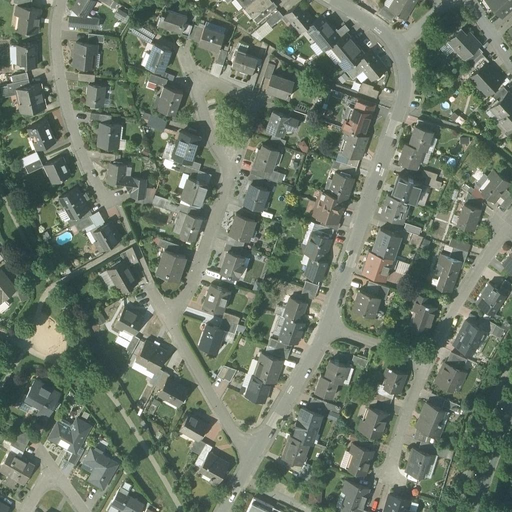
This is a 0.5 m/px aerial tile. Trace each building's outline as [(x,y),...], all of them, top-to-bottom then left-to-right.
[(77,0),(72,9),(86,17),(87,14),(95,0),(77,0)] [(273,1),(271,0),(253,0),(244,8),(253,18),(273,1)] [(392,0),(388,8),(405,18),(412,7),(415,0),(392,0)] [(511,0),(491,0),(498,6),(495,9),(503,17),(511,8),(511,0)] [(273,1),(253,18),(257,23),(277,6),(273,1)] [(304,8),(300,3),(285,15),(300,33),(306,28),(314,21),(308,13),(307,13),(304,9),(304,8)] [(19,6),(18,6),(16,15),(19,15),(17,30),(30,32),(37,33),(41,9),(31,7),(19,6)] [(187,15),(165,8),(163,13),(161,12),(158,23),(167,26),(167,27),(171,28),(172,25),(178,27),(177,29),(182,31),(184,26),(183,26),(185,22),(187,15)] [(395,15),(382,8),(378,13),(392,21),(395,15)] [(93,18),(87,14),(86,17),(72,9),(71,12),(70,15),(69,25),(96,28),(97,18),(93,18)] [(279,10),(267,20),(271,26),(284,16),(279,10)] [(314,21),(306,28),(310,33),(325,21),(321,16),(314,21)] [(325,21),(310,33),(324,50),(331,45),(340,38),(326,21),(325,21)] [(191,24),(185,22),(183,26),(184,26),(182,31),(181,33),(188,35),(189,35),(192,24),(191,24)] [(143,26),(137,23),(133,30),(137,32),(139,32),(143,26)] [(192,24),(189,35),(188,35),(187,38),(194,40),(199,25),(192,23),(191,24),(192,24)] [(156,34),(143,26),(139,32),(152,40),(156,34)] [(224,33),(212,29),(204,27),(199,42),(213,47),(213,48),(219,50),(224,33)] [(466,35),(461,29),(447,42),(464,59),(477,46),(480,43),(469,32),(466,35)] [(104,35),(89,33),(88,40),(104,42),(104,35)] [(364,55),(350,37),(349,37),(346,33),(340,38),(331,45),(342,59),(339,62),(346,70),(357,61),(364,55)] [(97,44),(76,42),(76,43),(77,43),(76,58),(75,58),(74,66),(95,68),(95,66),(92,66),(93,53),(96,53),(97,44)] [(241,42),(238,48),(244,51),(247,45),(241,42)] [(171,49),(154,43),(146,65),(163,71),(171,49)] [(35,44),(17,45),(18,64),(26,63),(26,67),(36,66),(35,44)] [(477,46),(464,59),(469,64),(481,53),(483,52),(477,46)] [(228,51),(221,49),(216,63),(223,65),(228,51)] [(386,68),(371,49),(364,55),(357,61),(346,70),(353,79),(364,70),(372,80),(386,68)] [(257,58),(237,51),(232,65),(240,68),(239,70),(245,71),(245,70),(252,72),(257,58)] [(481,53),(471,63),(478,70),(486,63),(487,64),(489,61),(481,53)] [(275,65),(268,63),(264,77),(269,78),(271,73),(272,74),(275,65)] [(487,64),(486,63),(478,70),(470,78),(486,95),(502,80),(487,64)] [(174,75),(163,71),(161,77),(173,80),(174,75)] [(27,72),(12,75),(13,83),(29,79),(27,72)] [(95,75),(80,73),(79,80),(95,82),(95,75)] [(166,78),(151,73),(148,80),(163,85),(166,78)] [(272,74),(271,73),(269,78),(266,88),(273,90),(272,92),(286,96),(286,97),(288,98),(290,92),(289,92),(293,81),(272,74)] [(13,83),(7,84),(9,91),(19,89),(19,88),(30,86),(29,79),(13,83)] [(30,86),(19,88),(19,89),(22,103),(19,104),(21,113),(44,108),(41,93),(42,93),(40,84),(30,86)] [(105,86),(89,84),(87,105),(103,106),(105,86)] [(183,91),(163,85),(166,86),(159,108),(175,114),(183,91)] [(379,91),(362,85),(359,92),(377,98),(379,91)] [(504,87),(493,97),(498,101),(508,92),(508,91),(504,87)] [(498,101),(491,108),(500,118),(511,106),(511,95),(508,92),(498,101)] [(374,104),(357,98),(355,104),(360,106),(359,109),(371,113),(374,104)] [(359,109),(350,106),(350,107),(353,108),(349,121),(345,120),(343,128),(346,129),(364,135),(371,113),(359,109)] [(511,125),(511,106),(500,118),(499,119),(509,129),(511,125)] [(289,116),(297,119),(304,122),(307,114),(291,109),(289,116)] [(289,116),(273,110),(267,129),(282,135),(285,126),(294,129),(297,119),(289,116)] [(112,115),(91,113),(90,119),(101,120),(101,123),(111,124),(112,115)] [(167,119),(151,114),(148,124),(163,130),(167,119)] [(418,119),(416,126),(432,131),(434,124),(418,119)] [(46,121),(27,129),(31,137),(33,136),(38,149),(55,142),(46,121)] [(111,124),(101,123),(98,146),(118,148),(120,125),(111,124)] [(415,126),(409,144),(423,148),(426,149),(432,131),(416,126),(415,126)] [(346,138),(342,152),(348,154),(360,158),(368,136),(364,135),(346,129),(343,137),(346,138)] [(198,137),(181,131),(173,156),(174,156),(190,161),(191,160),(198,137)] [(405,142),(399,161),(416,167),(423,148),(409,144),(405,142)] [(278,149),(262,144),(256,164),(268,168),(271,170),(271,169),(278,149)] [(37,152),(18,160),(22,167),(25,166),(40,159),(37,152)] [(116,154),(100,152),(99,159),(115,161),(116,154)] [(356,167),(360,158),(348,154),(345,163),(356,167)] [(191,160),(190,161),(174,156),(172,161),(176,162),(185,165),(199,170),(201,163),(191,160)] [(61,157),(48,164),(52,174),(50,175),(54,182),(70,175),(61,157)] [(40,159),(25,166),(28,173),(43,166),(40,159)] [(354,174),(356,167),(345,163),(333,160),(331,166),(354,174)] [(174,169),(183,172),(185,165),(176,162),(174,169)] [(126,165),(110,163),(108,183),(124,184),(124,177),(126,165)] [(268,168),(256,164),(253,163),(250,172),(264,177),(268,168)] [(196,179),(199,170),(185,165),(183,172),(189,174),(188,177),(196,179)] [(271,170),(268,168),(264,177),(280,183),(283,173),(271,169),(271,170)] [(422,175),(426,177),(436,180),(438,174),(424,169),(422,175)] [(509,182),(494,169),(488,177),(491,179),(481,191),(494,202),(499,195),(505,187),(509,182)] [(264,177),(250,172),(248,179),(262,184),(264,177)] [(353,177),(336,172),(329,193),(345,198),(346,198),(353,177)] [(422,182),(398,174),(391,194),(409,200),(415,202),(422,182)] [(146,179),(124,177),(124,184),(127,185),(132,192),(132,196),(143,197),(146,179)] [(196,179),(188,177),(181,197),(201,204),(204,195),(203,195),(208,183),(196,179)] [(426,177),(424,183),(440,188),(442,182),(436,180),(426,177)] [(267,189),(250,183),(243,202),(260,208),(263,199),(264,199),(267,189)] [(77,187),(59,197),(71,219),(89,209),(77,187)] [(506,209),(511,201),(511,193),(505,187),(499,195),(504,199),(500,204),(506,209)] [(329,193),(321,190),(319,197),(318,196),(315,207),(316,207),(313,214),(328,219),(337,222),(341,211),(342,211),(344,205),(343,205),(345,198),(329,193)] [(464,203),(480,208),(483,203),(468,191),(464,203)] [(391,194),(388,193),(381,214),(401,222),(409,200),(391,194)] [(464,203),(457,224),(473,229),(480,208),(464,203)] [(242,208),(240,214),(253,218),(254,213),(242,208)] [(89,209),(71,219),(74,225),(90,216),(92,214),(89,209)] [(201,217),(187,213),(180,234),(194,238),(201,217)] [(240,214),(236,213),(229,233),(245,238),(248,239),(255,219),(253,218),(240,214)] [(90,216),(74,225),(78,232),(94,223),(90,216)] [(337,222),(328,219),(325,226),(334,229),(338,230),(340,223),(337,222)] [(110,222),(101,227),(100,225),(92,229),(98,240),(96,241),(101,250),(121,239),(117,232),(116,233),(110,222)] [(420,227),(405,222),(403,229),(418,235),(420,227)] [(334,229),(325,226),(318,223),(317,229),(332,234),(334,229)] [(400,235),(380,228),(372,251),(392,257),(400,235)] [(331,238),(311,231),(304,253),(311,255),(323,260),(331,238)] [(245,238),(229,233),(226,242),(240,246),(242,248),(245,238)] [(470,244),(451,237),(448,245),(453,246),(465,251),(468,252),(470,244)] [(160,238),(158,244),(165,247),(164,249),(166,249),(176,253),(179,245),(160,238)] [(240,246),(226,242),(223,250),(227,251),(227,250),(237,254),(240,246)] [(465,251),(453,246),(449,256),(462,261),(465,251)] [(132,247),(126,250),(131,261),(132,264),(138,261),(132,247)] [(176,253),(166,249),(158,270),(170,274),(169,277),(178,279),(186,256),(176,253)] [(126,250),(121,253),(125,259),(127,263),(131,261),(126,250)] [(237,254),(227,250),(227,251),(220,271),(237,277),(244,256),(237,254)] [(371,250),(363,272),(385,279),(392,257),(372,251),(371,250)] [(509,255),(502,264),(511,271),(511,252),(509,256),(509,255)] [(449,256),(441,253),(435,270),(440,272),(436,286),(451,291),(462,261),(449,256)] [(323,260),(311,255),(304,275),(321,280),(327,261),(323,260)] [(125,259),(108,269),(121,292),(138,282),(127,263),(125,259)] [(399,259),(395,270),(406,274),(410,263),(399,259)] [(0,301),(16,289),(0,269),(0,301)] [(511,283),(505,279),(501,286),(511,292),(511,283)] [(319,285),(306,280),(303,287),(316,292),(319,285)] [(369,280),(365,291),(376,295),(378,290),(380,284),(369,280)] [(505,293),(489,283),(476,303),(492,313),(505,293)] [(229,290),(211,284),(203,305),(222,311),(229,290)] [(389,287),(380,284),(378,290),(387,294),(389,287)] [(316,292),(303,287),(301,295),(314,299),(316,292)] [(365,291),(359,290),(353,309),(381,318),(383,310),(375,308),(379,296),(376,295),(365,291)] [(385,299),(387,294),(378,290),(376,295),(379,296),(385,299)] [(416,293),(414,300),(428,304),(430,297),(416,293)] [(306,302),(290,297),(284,316),(287,317),(300,321),(306,302)] [(428,304),(414,300),(411,309),(416,311),(411,326),(427,331),(436,307),(428,304)] [(144,317),(125,307),(115,325),(123,330),(125,327),(136,333),(144,317)] [(239,317),(224,311),(219,328),(223,329),(234,333),(239,317)] [(280,337),(297,343),(299,335),(300,335),(302,329),(301,329),(304,322),(300,321),(287,317),(280,337)] [(482,317),(477,326),(486,331),(491,334),(496,325),(482,317)] [(477,326),(466,320),(454,343),(471,352),(479,338),(482,340),(486,331),(477,326)] [(219,328),(206,323),(199,345),(209,348),(209,347),(216,349),(223,329),(219,328)] [(134,335),(126,349),(132,353),(140,338),(134,335)] [(155,372),(156,372),(158,368),(167,351),(146,340),(136,358),(148,365),(147,367),(155,372)] [(289,352),(291,346),(277,341),(275,347),(289,352)] [(287,358),(289,352),(275,347),(274,347),(272,353),(287,358)] [(282,359),(261,352),(254,375),(271,381),(275,382),(282,359)] [(452,352),(447,363),(459,369),(464,358),(452,352)] [(368,360),(353,355),(351,361),(365,366),(368,360)] [(330,360),(324,376),(337,380),(341,382),(347,365),(330,360)] [(447,363),(445,362),(440,373),(439,372),(435,381),(452,389),(456,381),(459,382),(464,371),(459,369),(447,363)] [(223,365),(217,376),(224,380),(224,378),(230,367),(223,365)] [(236,369),(230,367),(224,378),(230,381),(236,369)] [(405,373),(387,367),(385,374),(388,376),(384,385),(384,386),(395,391),(399,392),(405,373)] [(149,382),(155,386),(163,371),(158,368),(156,372),(155,372),(149,382)] [(166,378),(167,378),(169,374),(163,371),(155,386),(161,389),(166,378)] [(254,375),(253,375),(246,396),(264,402),(271,381),(254,375)] [(320,375),(315,391),(331,397),(337,380),(324,376),(320,375)] [(161,389),(158,395),(179,406),(187,388),(167,378),(166,378),(161,389)] [(60,394),(36,380),(25,398),(41,407),(37,414),(46,419),(60,394)] [(395,391),(384,386),(384,385),(378,382),(374,392),(377,392),(392,398),(395,391)] [(390,404),(392,398),(377,392),(375,398),(377,399),(390,404)] [(377,399),(375,398),(362,394),(360,400),(375,406),(377,399)] [(312,396),(309,403),(324,408),(326,402),(312,396)] [(460,405),(445,399),(442,406),(457,412),(460,405)] [(443,409),(426,402),(416,427),(438,436),(443,424),(441,423),(441,421),(438,420),(443,409)] [(309,403),(307,409),(321,414),(322,414),(324,408),(309,403)] [(297,426),(294,436),(309,441),(312,442),(321,414),(307,409),(302,407),(295,425),(297,426)] [(387,413),(369,407),(365,420),(362,419),(359,429),(380,436),(387,413)] [(189,413),(180,429),(196,438),(199,439),(207,424),(189,413)] [(71,429),(58,422),(49,437),(75,451),(76,452),(91,425),(77,418),(71,429)] [(32,435),(19,428),(13,438),(27,445),(32,435)] [(294,436),(290,434),(282,457),(301,463),(309,441),(294,436)] [(376,441),(361,436),(358,443),(373,448),(376,441)] [(27,445),(13,438),(10,445),(24,452),(27,445)] [(206,443),(199,439),(196,438),(190,449),(199,454),(206,443)] [(421,440),(418,449),(434,454),(437,445),(421,440)] [(206,443),(199,454),(194,464),(200,467),(208,452),(209,452),(212,447),(206,443)] [(373,450),(353,443),(350,452),(353,453),(348,468),(364,474),(373,450)] [(418,449),(413,447),(406,471),(422,476),(426,461),(431,463),(434,454),(418,449)] [(117,463),(91,448),(85,460),(96,466),(94,470),(88,479),(103,488),(117,463)] [(76,452),(75,451),(67,465),(73,469),(81,454),(76,452)] [(34,466),(10,452),(0,469),(25,483),(34,466)] [(202,477),(216,485),(229,463),(209,452),(208,452),(200,467),(199,468),(205,471),(202,477)] [(96,466),(85,460),(83,463),(94,470),(96,466)] [(298,475),(309,480),(314,470),(303,465),(298,475)] [(359,511),(369,488),(346,480),(343,491),(348,493),(342,508),(352,511),(359,511)] [(129,494),(119,489),(112,503),(127,511),(126,511),(138,511),(143,504),(128,495),(129,494)] [(410,500),(389,494),(384,511),(411,511),(412,510),(407,508),(410,500)] [(285,511),(252,497),(244,511),(285,511)] [(0,502),(0,511),(5,511),(9,507),(0,502)]
